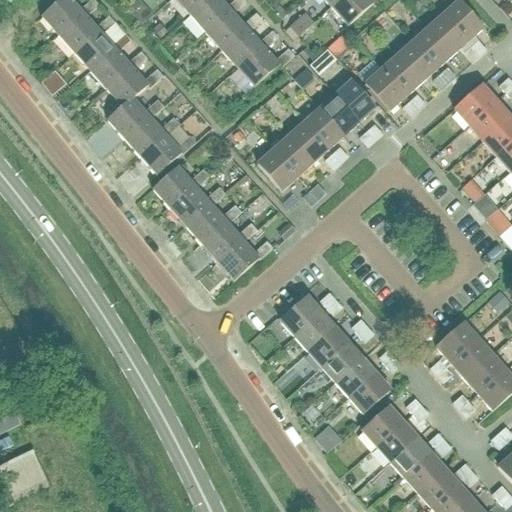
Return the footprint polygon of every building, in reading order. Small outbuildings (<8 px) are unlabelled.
[(62,0),(40,20),(57,39),(81,17),(85,21),(98,9),(92,2),(79,14),(66,0),(62,0)] [(172,0),(188,18),(208,0),(172,0)] [(208,0),(188,18),(204,36),(229,14),(232,16),(244,5),(239,0),(236,0),(226,10),(216,0),(208,0)] [(321,0),(330,10),(340,0),(321,0)] [(340,0),(330,10),(347,28),(371,6),(373,9),(382,0),(369,0),(368,2),(366,0),(340,0)] [(440,18),(465,45),(481,31),(456,3),(440,18)] [(204,36),(220,54),(245,31),(248,35),(261,23),(255,16),(242,28),(232,16),(229,14),(204,36)] [(57,39),(73,56),(97,35),(100,38),(113,26),(107,19),(94,31),(85,21),(81,17),(57,39)] [(440,18),(425,32),(450,59),(465,45),(440,18)] [(301,19),(284,33),(294,45),(311,31),(301,19)] [(220,54),(236,72),(261,49),(264,52),(277,41),(271,34),(258,45),(248,35),(245,31),(220,54)] [(425,32),(410,45),(435,73),(450,59),(425,32)] [(73,56),(89,74),(113,52),(116,56),(130,44),(124,37),(110,49),(100,38),(97,35),(73,56)] [(477,44),(469,50),(478,59),(485,53),(477,44)] [(410,45),(395,59),(420,86),(435,73),(410,45)] [(261,49),(236,72),(253,90),(277,68),(280,70),(293,58),(287,52),(274,63),(264,52),(261,49)] [(478,59),(469,50),(463,57),(470,65),(478,59)] [(89,74),(105,92),(129,70),(133,73),(146,61),(140,55),(126,67),(116,56),(113,52),(89,74)] [(395,59),(380,72),(404,100),(420,86),(395,59)] [(105,92),(121,110),(131,102),(145,89),(147,91),(161,79),(155,72),(142,84),(133,73),(129,70),(105,92)] [(446,71),(439,77),(447,86),(454,80),(446,71)] [(404,100),(380,72),(363,87),(388,115),(404,100)] [(447,86),(439,77),(432,84),(440,93),(447,86)] [(497,89),(504,97),(511,89),(511,86),(507,81),(497,89)] [(349,84),(333,98),(358,126),(374,112),(349,84)] [(481,89),(453,113),(467,129),(495,105),(481,89)] [(333,98),(318,112),(343,140),(358,126),(333,98)] [(416,98),(409,105),(417,114),(424,107),(416,98)] [(106,124),(123,143),(148,120),(149,122),(163,111),(157,104),(143,116),(131,102),(121,110),(106,124)] [(417,114),(409,105),(402,111),(410,120),(417,114)] [(467,129),(481,144),(508,120),(495,105),(467,129)] [(318,112),(303,125),(327,153),(343,140),(318,112)] [(123,143),(139,160),(164,138),(166,141),(179,129),(173,122),(159,133),(149,122),(148,120),(123,143)] [(481,144),(494,160),(511,143),(511,124),(508,120),(481,144)] [(303,125),(287,139),(312,167),(327,153),(303,125)] [(373,128),(365,135),(374,144),(381,137),(373,128)] [(374,144),(365,135),(358,141),(367,150),(374,144)] [(164,138),(139,160),(156,179),(180,157),(181,159),(195,146),(189,140),(176,152),(166,141),(164,138)] [(414,146),(430,165),(440,157),(424,138),(414,146)] [(287,139),(272,152),(297,180),(312,167),(287,139)] [(511,143),(494,160),(508,175),(511,171),(511,143)] [(338,151),(331,157),(339,166),(347,160),(338,151)] [(297,180),(272,152),(256,166),(281,194),(297,180)] [(339,166),(331,157),(324,164),(332,172),(339,166)] [(152,193),(168,211),(193,189),(196,191),(209,180),(203,173),(189,185),(177,171),(152,193)] [(316,187),(309,194),(317,203),(324,196),(316,187)] [(168,211),(184,229),(209,207),(212,210),(225,198),(219,191),(206,203),(196,191),(193,189),(168,211)] [(317,203),(309,194),(302,200),(310,209),(317,203)] [(184,229),(200,247),(225,225),(227,228),(241,216),(235,209),(221,221),(212,210),(209,207),(184,229)] [(200,247),(216,265),(241,243),(243,245),(256,233),(250,227),(237,238),(227,228),(225,225),(200,247)] [(241,243),(216,265),(232,284),(257,262),(259,263),(272,251),(266,245),(253,256),(243,245),(241,243)] [(319,305),(326,312),(335,304),(328,296),(319,305)] [(279,325),(293,341),(321,316),(307,300),(279,325)] [(335,304),(326,312),(331,319),(341,311),(335,304)] [(293,341),(306,356),(334,331),(321,316),(293,341)] [(350,331),(357,338),(367,330),(360,322),(350,331)] [(435,350),(449,367),(476,342),(462,326),(435,350)] [(367,330),(357,338),(363,345),(372,337),(367,330)] [(306,356),(320,371),(348,347),(334,331),(306,356)] [(449,367),(463,382),(490,358),(476,342),(449,367)] [(320,371),(333,387),(361,362),(348,347),(320,371)] [(377,362),(384,369),(393,361),(387,353),(377,362)] [(463,382),(476,398),(504,373),(490,358),(463,382)] [(393,361),(384,369),(390,376),(400,368),(393,361)] [(333,387),(347,402),(375,377),(361,362),(333,387)] [(429,372),(436,379),(445,370),(439,363),(429,372)] [(445,370),(436,379),(442,386),(451,378),(445,370)] [(511,382),(504,373),(476,398),(491,414),(511,394),(511,382)] [(375,377),(347,402),(361,417),(389,393),(375,377)] [(452,406),(458,413),(468,405),(461,398),(452,406)] [(405,410),(412,418),(421,410),(414,402),(405,410)] [(0,409),(0,435),(19,426),(9,405),(0,409)] [(468,405),(458,413),(465,420),(474,412),(468,405)] [(361,434),(375,450),(403,426),(388,410),(361,434)] [(421,410),(412,418),(418,425),(427,417),(421,410)] [(375,450),(389,466),(416,441),(403,426),(375,450)] [(511,439),(504,430),(497,437),(505,446),(511,440),(511,439)] [(428,445),(434,452),(443,444),(437,436),(428,445)] [(505,446),(497,437),(490,443),(497,453),(505,446)] [(389,466),(402,481),(430,456),(416,441),(389,466)] [(443,444),(434,452),(440,459),(450,451),(443,444)] [(402,481),(416,496),(443,472),(430,456),(402,481)] [(511,456),(497,470),(511,485),(511,456)] [(455,475),(461,483),(471,475),(464,467),(455,475)] [(416,496),(429,511),(457,487),(443,472),(416,496)] [(471,475),(461,483),(467,489),(477,481),(471,475)] [(429,511),(459,511),(470,502),(457,487),(429,511)] [(491,497),(498,505),(507,497),(500,489),(491,497)] [(511,502),(507,497),(498,505),(504,511),(511,504),(511,502)] [(459,511),(479,511),(470,502),(459,511)]
